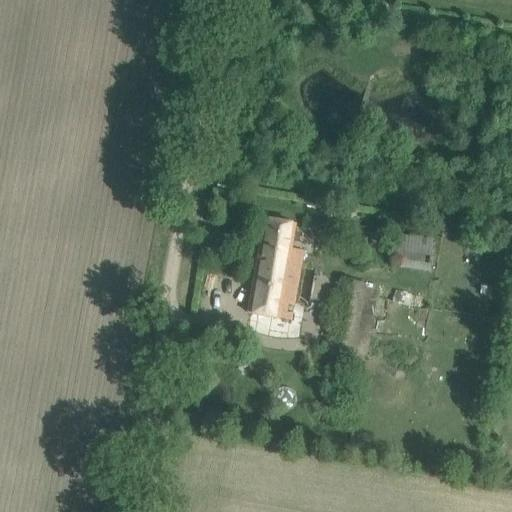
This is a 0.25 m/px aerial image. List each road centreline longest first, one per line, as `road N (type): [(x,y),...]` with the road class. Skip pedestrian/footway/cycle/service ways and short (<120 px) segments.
road 1 (unclassified): [(163,317),(220,0)]
road 2 (track): [(129,511),(163,317)]
